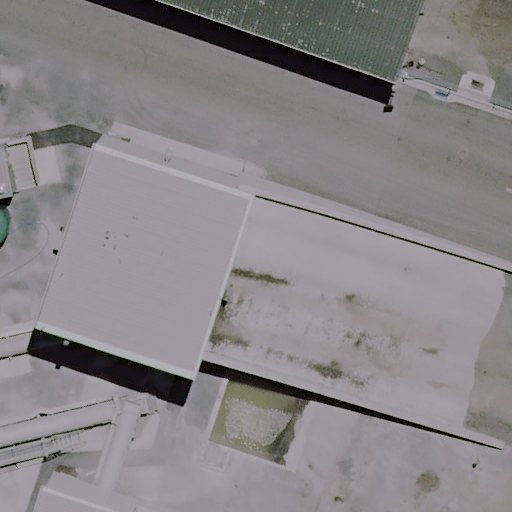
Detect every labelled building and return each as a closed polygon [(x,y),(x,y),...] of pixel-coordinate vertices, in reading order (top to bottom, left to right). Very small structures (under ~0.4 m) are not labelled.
[(45,0),(23,62),(271,149),(310,40),(196,0),(45,0)] [(455,0),(274,0),(437,55),(455,0)] [(271,149),(23,62),(0,127),(0,192),(227,273),(271,149)] [(227,273),(0,192),(0,321),(187,387),(227,273)] [(207,477),(233,404),(187,387),(0,321),(0,435),(44,451),(197,505),(207,477)] [(22,511),(195,511),(197,505),(44,451),(22,511)] [(197,505),(195,511),(306,511),(207,477),(197,505)]
